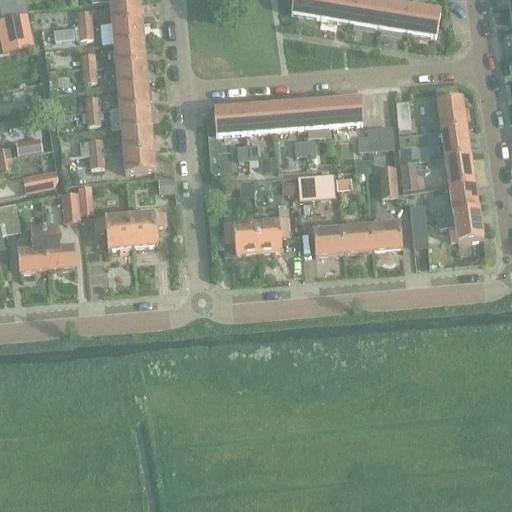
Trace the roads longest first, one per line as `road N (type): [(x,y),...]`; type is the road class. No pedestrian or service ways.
road 1 (residential): [(201,304),(233,314),(483,293),(511,278)]
road 2 (unclassified): [(187,98),(484,67)]
road 3 (unclassified): [(201,304),(187,98)]
road 4 (residential): [(0,334),(170,320),(201,304)]
road 5 (unclassified): [(511,256),(484,67)]
